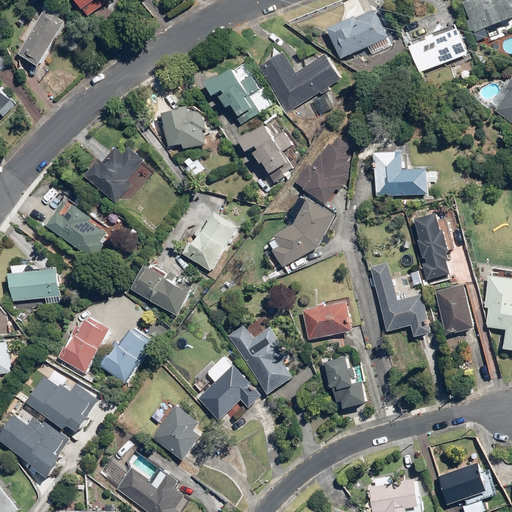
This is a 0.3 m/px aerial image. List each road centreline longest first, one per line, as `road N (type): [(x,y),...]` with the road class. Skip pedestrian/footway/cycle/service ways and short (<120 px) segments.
road 1 (residential): [(263,0),(204,21),(146,58),(66,118),(0,187)]
road 2 (residential): [(263,511),(346,450),(460,415),(507,412)]
road 3 (unknown): [(397,418),(342,207)]
